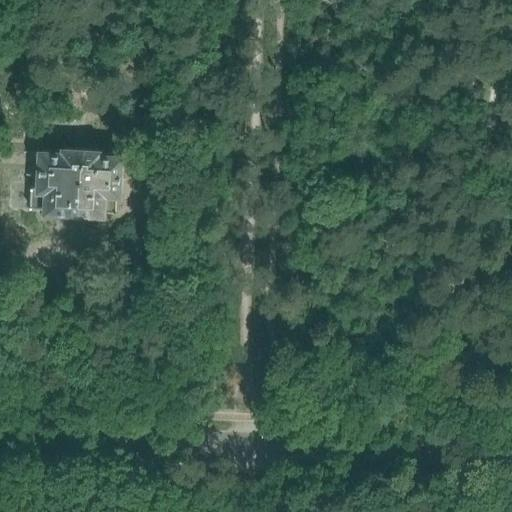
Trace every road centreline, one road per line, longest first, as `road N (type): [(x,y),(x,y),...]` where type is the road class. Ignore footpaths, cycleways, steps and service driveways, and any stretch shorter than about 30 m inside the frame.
road 1 (unknown): [(282,511),(292,417),(275,378),(269,311),(281,0)]
road 2 (secondary): [(0,433),(511,454)]
